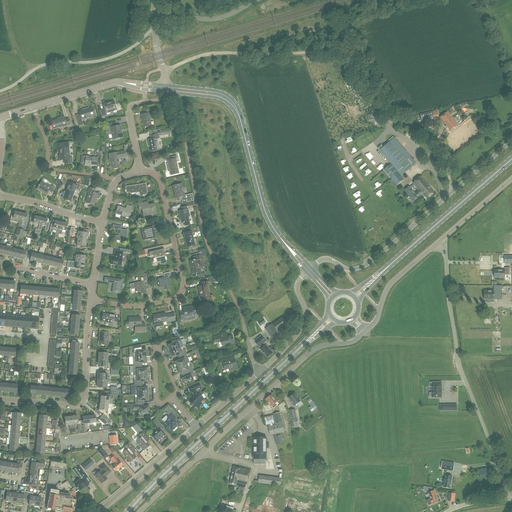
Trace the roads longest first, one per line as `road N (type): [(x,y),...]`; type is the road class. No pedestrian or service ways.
road 1 (unclassified): [(139,511),(307,354),(365,330)]
road 2 (unclassified): [(511,496),(460,369),(443,238)]
road 3 (primary): [(128,511),(297,349)]
road 4 (residential): [(91,301),(144,305),(182,289),(158,177),(140,171)]
road 5 (residential): [(0,400),(80,403),(91,301)]
road 6 (unclassified): [(311,268),(322,258),(362,266),(453,191)]
road 7 (track): [(449,172),(436,137),(376,102),(341,52)]
road 8 (track): [(341,52),(221,52),(176,65)]
road 9 (primary): [(392,262),(511,158)]
road 10 (residential): [(32,106),(52,169),(117,179)]
road 11 (unclassified): [(98,511),(196,427)]
road 12 (unclassified): [(365,330),(390,282),(443,238)]
road 13 (secondary): [(240,119),(277,234)]
road 14 (unclassified): [(259,372),(302,325),(296,284),(306,273)]
